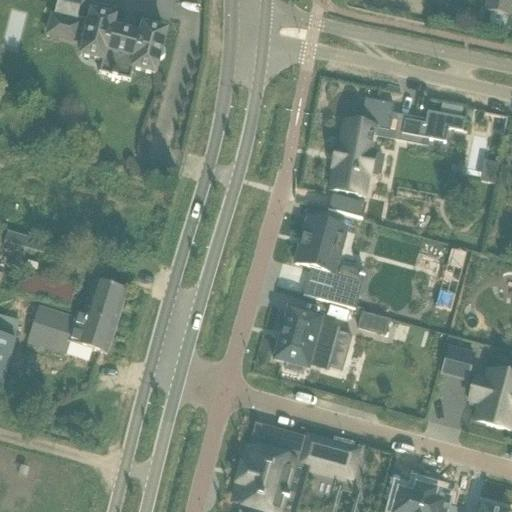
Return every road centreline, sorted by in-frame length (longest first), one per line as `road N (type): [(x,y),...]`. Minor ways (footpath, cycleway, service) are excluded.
road 1 (residential): [(511,472),(222,391)]
road 2 (tertiary): [(511,91),(263,40)]
road 3 (residential): [(222,391),(286,170)]
road 4 (secondary): [(204,171),(149,372)]
road 5 (secondary): [(178,380),(234,180)]
road 6 (secondary): [(149,372),(111,511)]
road 7 (secondary): [(234,180),(263,40)]
road 8 (secondary): [(229,36),(204,171)]
road 9 (secondary): [(144,511),(178,380)]
road 10 (residential): [(193,511),(222,391)]
